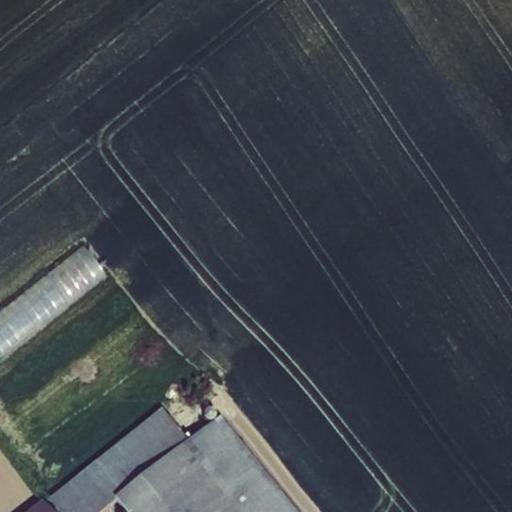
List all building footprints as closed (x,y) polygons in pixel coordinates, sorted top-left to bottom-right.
[(98,173),(0,245),(0,297),(123,207),(98,173)] [(0,363),(153,243),(127,211),(0,310),(0,363)] [(159,256),(111,300),(130,321),(178,277),(159,256)] [(319,511),(370,511),(277,376),(275,378),(261,358),(229,379),(319,511)] [(119,366),(11,445),(35,478),(144,398),(119,366)] [(106,511),(117,504),(123,511),(294,511),(219,419),(189,445),(163,413),(45,507),(39,511),(106,511)]
